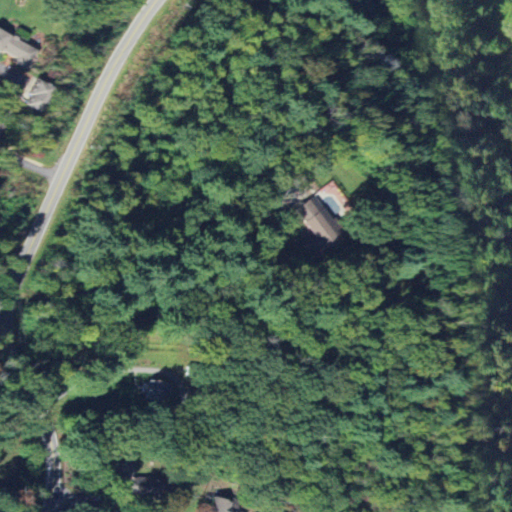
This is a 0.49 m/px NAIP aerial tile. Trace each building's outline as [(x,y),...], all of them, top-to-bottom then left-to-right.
[(0,29),(0,50),(17,58),(15,62),(29,68),(37,50),(27,45),(32,34),(17,27),(13,36),(0,29)] [(52,88),(38,80),(24,105),(38,112),(52,88)] [(294,209),(314,238),(304,245),(314,259),(344,238),(313,196),(294,209)] [(118,485),(124,485),(124,495),(158,495),(158,477),(135,478),(134,460),(118,461),(118,485)] [(213,511),(242,511),(244,508),(214,495),(208,510),(213,511)]
